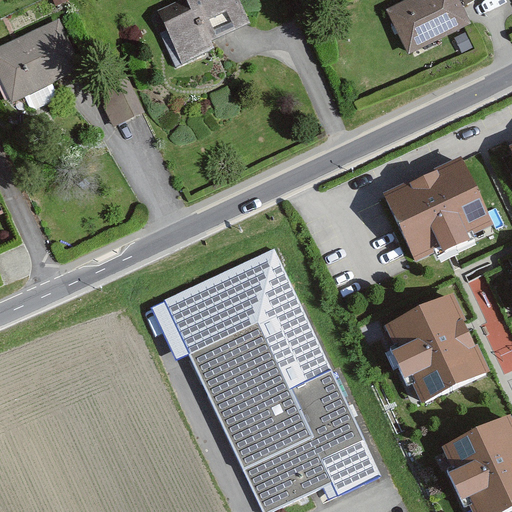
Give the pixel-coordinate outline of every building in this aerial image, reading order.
[(250,28),(237,0),(183,0),(184,0),(159,11),(167,30),(158,33),(174,68),(213,51),(210,45),(250,28)] [(457,0),(411,0),(386,12),(409,58),(471,27),(457,0)] [(83,73),(60,22),(0,48),(0,79),(12,105),(83,73)] [(463,164),(384,201),(415,267),(440,255),(443,261),(470,249),(467,243),(493,230),(463,164)] [(274,251),(164,303),(262,511),(276,511),(332,486),(337,498),(381,478),(274,251)] [(452,299),(387,329),(399,357),(391,360),(404,388),(412,385),(423,408),(489,377),(452,299)] [(511,511),(511,427),(509,420),(445,449),(458,477),(449,481),(462,510),(471,506),(473,511),(511,511)]
